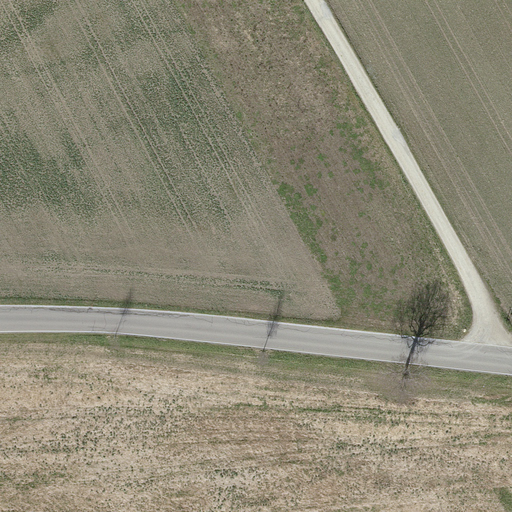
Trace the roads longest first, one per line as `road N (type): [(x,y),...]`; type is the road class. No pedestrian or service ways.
road 1 (residential): [(0,321),(123,323),(511,362)]
road 2 (track): [(314,0),(480,291),(484,359)]
